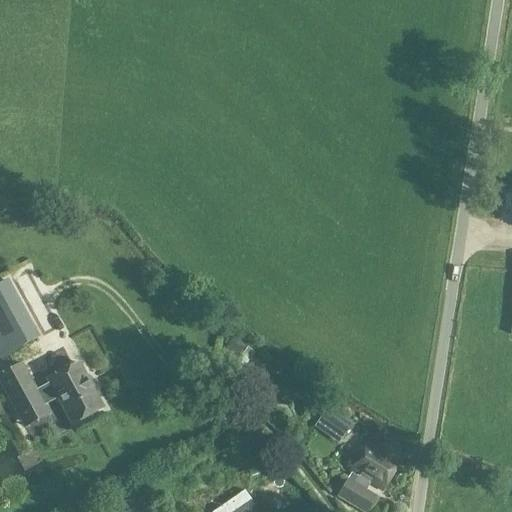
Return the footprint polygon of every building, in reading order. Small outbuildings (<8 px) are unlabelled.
[(7,273),(0,275),(0,349),(33,336),(7,273)] [(233,387),(255,354),(232,339),(210,372),(233,387)] [(22,366),(0,377),(0,382),(21,420),(44,407),(42,402),(56,395),(73,426),(103,409),(79,365),(48,381),(50,384),(36,391),(22,366)] [(344,436),(352,425),(328,408),(328,409),(318,403),(312,411),(322,418),(320,420),(344,436)] [(355,485),(348,481),(338,497),(363,511),(367,511),(376,498),(364,491),(369,482),(383,490),(399,464),(397,463),(402,454),(382,442),(377,450),(367,444),(351,471),(360,477),(355,485)]
